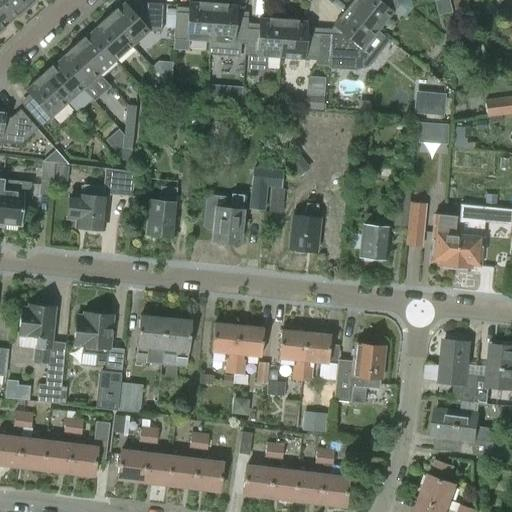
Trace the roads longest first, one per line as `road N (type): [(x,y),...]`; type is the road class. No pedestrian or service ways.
road 1 (residential): [(421,301),(0,259)]
road 2 (residential): [(379,511),(402,445),(421,301)]
